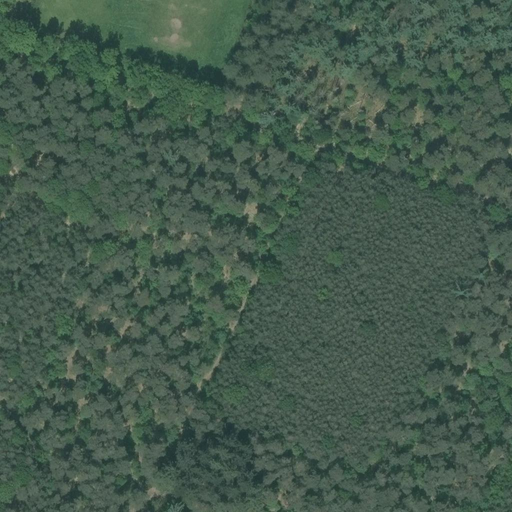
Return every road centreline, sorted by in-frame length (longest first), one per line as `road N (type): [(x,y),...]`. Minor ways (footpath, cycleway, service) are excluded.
road 1 (track): [(0,50),(511,214)]
road 2 (track): [(325,152),(157,478)]
